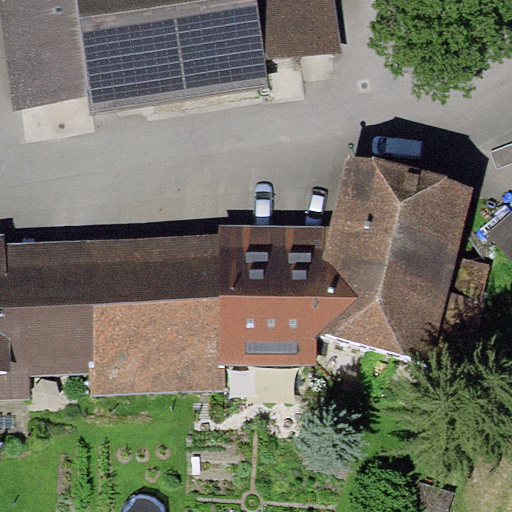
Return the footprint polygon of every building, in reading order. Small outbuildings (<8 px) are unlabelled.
[(0,0),(0,26),(13,118),(94,107),(97,130),(282,104),(278,70),(347,61),(338,0),(0,0)] [(495,199),(360,172),(328,342),(460,369),(495,199)] [(511,222),(492,239),(511,264),(511,222)] [(225,232),(225,249),(224,371),(326,371),(330,233),(225,232)] [(18,244),(0,243),(0,416),(24,416),(23,383),(98,382),(97,252),(18,253),(18,244)] [(225,249),(97,252),(98,382),(97,399),(224,399),(224,371),(225,249)]
